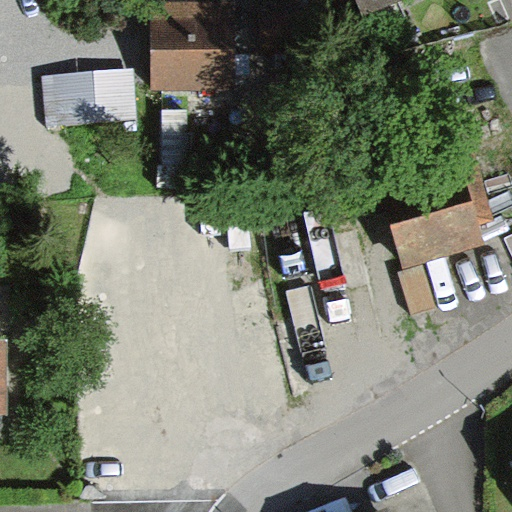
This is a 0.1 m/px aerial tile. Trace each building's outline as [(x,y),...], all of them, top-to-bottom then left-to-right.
[(358,0),(366,17),(404,0),(358,0)] [(153,93),(230,92),(229,6),(152,7),(153,93)] [(250,39),(252,81),(308,79),(306,37),(250,39)] [(139,120),(134,68),(42,76),(46,128),(139,120)] [(422,263),(485,244),(479,224),(493,220),(475,160),(380,188),(404,268),(422,263)] [(435,304),(422,263),(404,268),(399,270),(413,312),(435,304)] [(0,415),(11,416),(9,335),(0,335),(0,415)]
